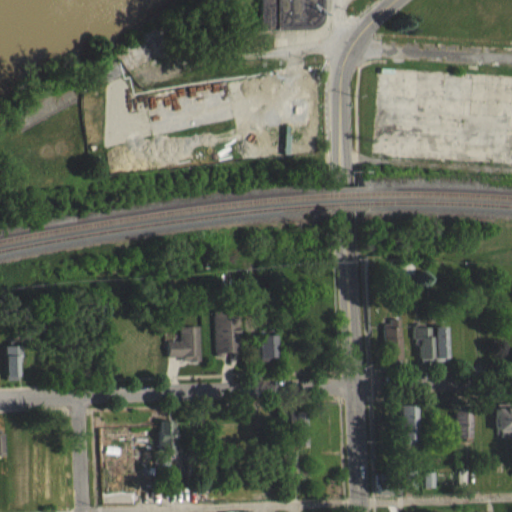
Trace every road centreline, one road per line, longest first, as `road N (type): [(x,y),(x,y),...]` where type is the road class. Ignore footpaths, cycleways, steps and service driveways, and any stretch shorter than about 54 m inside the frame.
road 1 (residential): [(0,397),(511,377)]
road 2 (residential): [(348,223),(358,511)]
road 3 (residential): [(351,52),(511,63)]
road 4 (residential): [(351,52),(342,113),(347,189)]
